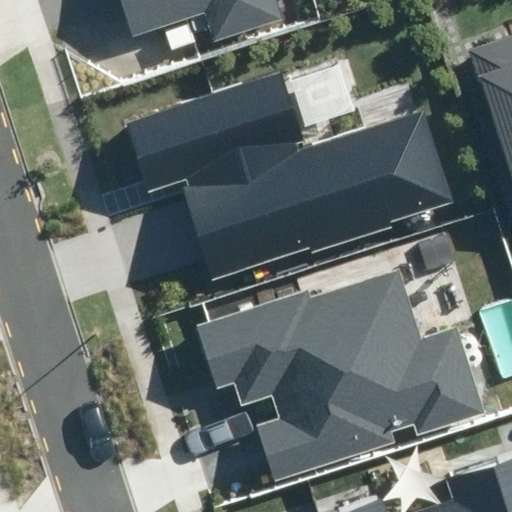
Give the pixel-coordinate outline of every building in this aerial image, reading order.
[(121,0),(133,32),(199,10),(211,47),(289,21),(282,0),(121,0)] [(511,38),(472,51),(511,168),(511,174),(502,178),(511,208),(511,38)] [(283,75),(122,125),(147,204),(183,193),(210,279),(449,205),(421,117),(308,153),(283,75)] [(307,290),(193,323),(213,392),(229,388),(235,407),(271,396),(278,420),(255,427),(268,474),(390,438),(387,428),(411,421),(414,434),(482,414),(456,327),(416,339),(396,274),(310,299),(307,290)] [(511,511),(511,457),(449,477),(456,500),(417,511),(393,511),(388,494),(330,511),(511,511)]
